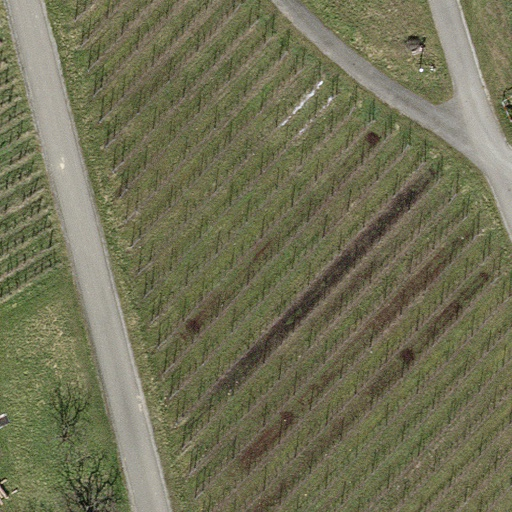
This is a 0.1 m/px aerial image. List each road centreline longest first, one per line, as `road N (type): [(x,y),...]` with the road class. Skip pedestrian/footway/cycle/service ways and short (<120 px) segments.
road 1 (track): [(28,0),(157,511)]
road 2 (track): [(511,168),(355,64),(290,0)]
road 3 (track): [(511,190),(447,0)]
